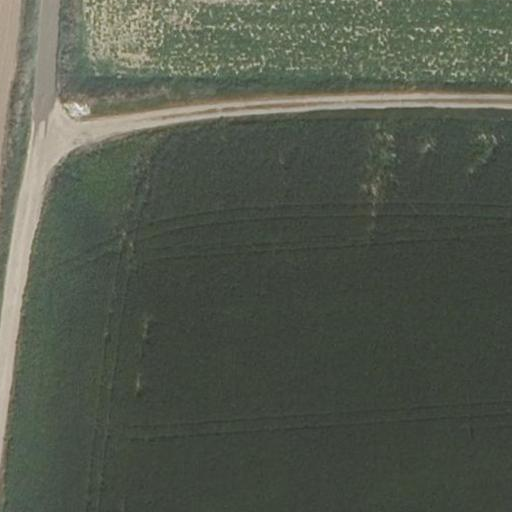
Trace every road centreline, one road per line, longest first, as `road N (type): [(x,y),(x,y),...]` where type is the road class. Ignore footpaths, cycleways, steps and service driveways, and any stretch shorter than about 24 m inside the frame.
road 1 (track): [(0,411),(30,177),(43,135),(328,97),(511,103)]
road 2 (track): [(43,135),(52,0)]
